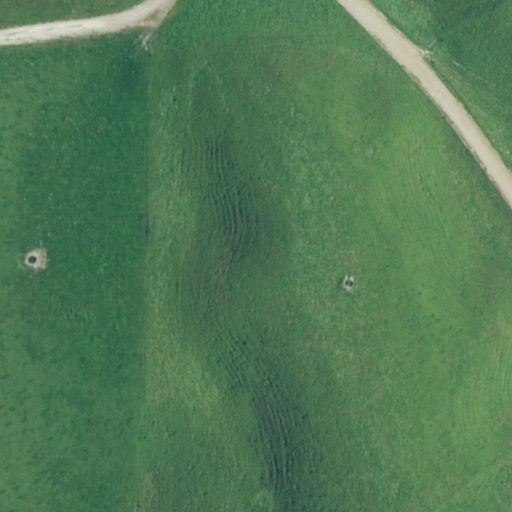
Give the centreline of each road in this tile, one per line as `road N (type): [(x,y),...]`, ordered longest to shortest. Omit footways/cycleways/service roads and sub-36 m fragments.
road 1 (track): [(511,191),(356,0)]
road 2 (track): [(148,0),(130,15),(0,31)]
